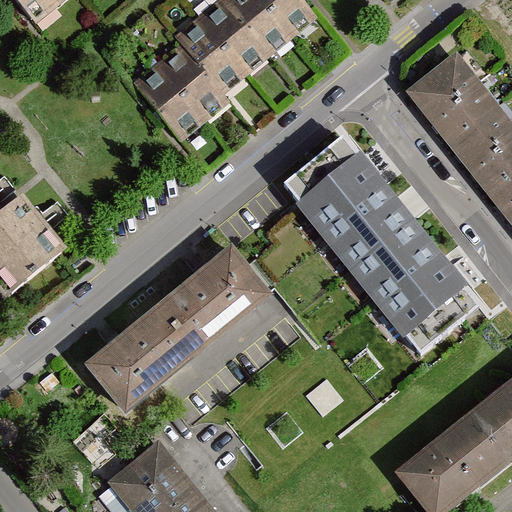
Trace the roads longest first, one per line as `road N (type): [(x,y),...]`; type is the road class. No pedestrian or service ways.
road 1 (residential): [(0,375),(362,76)]
road 2 (residential): [(511,266),(362,76)]
road 3 (residential): [(362,76),(455,0)]
